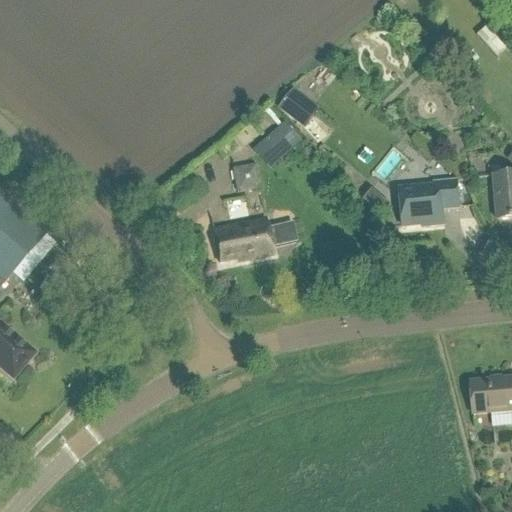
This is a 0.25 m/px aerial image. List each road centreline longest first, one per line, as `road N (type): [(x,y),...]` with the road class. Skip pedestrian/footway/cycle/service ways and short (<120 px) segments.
road 1 (unclassified): [(214,360),(185,298),(0,124)]
road 2 (tertiary): [(214,360),(315,332),(511,311)]
road 3 (tertiary): [(14,511),(122,413)]
